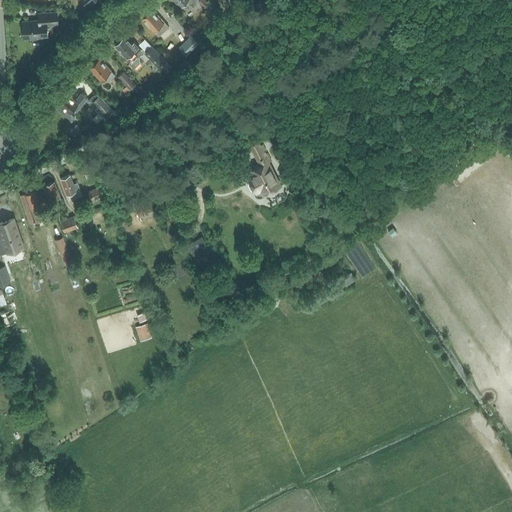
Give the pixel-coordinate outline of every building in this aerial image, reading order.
[(207,4),(204,7),(209,12),(212,9),(207,4)] [(143,19),(154,31),(159,37),(169,27),(158,15),(157,15),(153,10),(143,19)] [(57,24),(56,13),(42,14),(43,20),(22,21),(23,38),(47,37),(46,25),(57,24)] [(179,48),(187,56),(199,43),(191,35),(179,48)] [(115,45),(127,58),(130,62),(129,63),(134,69),(141,62),(140,62),(139,58),(135,53),(140,49),(139,47),(134,42),(132,44),(124,36),(121,39),(119,39),(116,43),(115,45)] [(152,47),(146,52),(151,57),(151,60),(154,64),(160,64),(164,60),(152,47)] [(89,67),(101,80),(106,76),(110,80),(115,75),(111,71),(100,58),(89,67)] [(135,85),(123,72),(117,78),(130,90),(135,85)] [(56,107),(64,114),(67,111),(70,114),(74,109),(77,112),(88,99),(81,94),(75,101),(66,94),(58,104),(56,107)] [(99,96),(93,102),(98,107),(95,109),(105,120),(114,111),(110,107),(99,96)] [(98,113),(92,119),(98,125),(104,119),(98,113)] [(274,118),(263,123),(265,130),(277,125),(274,118)] [(78,125),(72,129),(75,135),(81,131),(78,125)] [(253,176),(248,178),(253,189),(255,194),(259,192),(261,196),(280,187),(268,162),(270,161),(262,145),(260,146),(258,141),(249,145),(259,167),(250,171),(253,176)] [(74,198),(75,199),(79,197),(82,204),(81,200),(83,199),(82,196),(82,195),(80,189),(76,190),(70,175),(61,179),(67,194),(66,194),(69,201),(74,198)] [(44,189),(50,203),(54,201),(54,203),(56,202),(56,200),(61,198),(59,194),(60,194),(55,181),(45,185),(46,189),(44,189)] [(172,195),(184,190),(180,181),(168,186),(168,185),(159,189),(167,207),(176,203),(172,195)] [(97,189),(89,192),(93,202),(97,201),(96,198),(102,196),(99,187),(99,186),(96,186),(97,189)] [(20,196),(26,212),(30,223),(45,218),(35,190),(20,196)] [(150,199),(135,204),(138,215),(154,210),(150,199)] [(74,216),(60,221),(64,232),(78,228),(74,216)] [(0,228),(2,235),(0,235),(0,254),(8,252),(23,247),(13,218),(0,223),(0,228)] [(202,237),(187,246),(200,267),(214,259),(202,237)] [(55,241),(62,264),(70,262),(62,238),(55,241)] [(0,266),(0,285),(11,282),(5,265),(0,266)] [(137,317),(139,322),(147,320),(144,312),(139,314),(140,316),(137,317)] [(136,327),(140,341),(152,337),(147,323),(136,327)]
